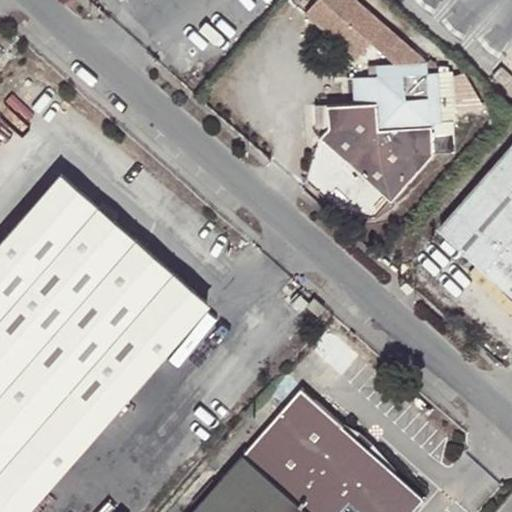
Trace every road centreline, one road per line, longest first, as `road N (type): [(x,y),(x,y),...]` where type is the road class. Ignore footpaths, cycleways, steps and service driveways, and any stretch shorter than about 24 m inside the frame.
road 1 (unclassified): [(32,0),(511,421)]
road 2 (unknown): [(240,284),(76,142),(34,149),(0,186)]
road 3 (unknown): [(240,284),(94,482)]
road 4 (unknown): [(498,409),(403,511)]
